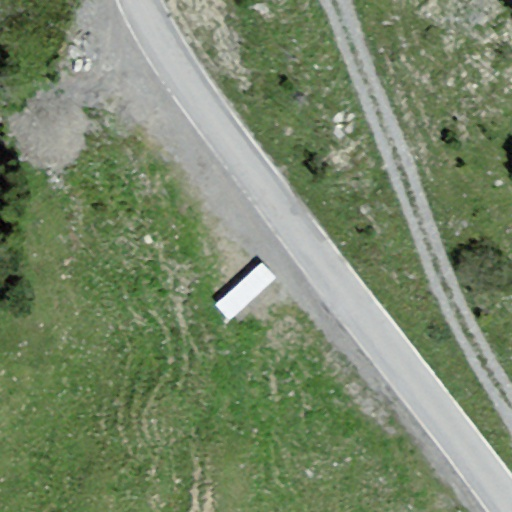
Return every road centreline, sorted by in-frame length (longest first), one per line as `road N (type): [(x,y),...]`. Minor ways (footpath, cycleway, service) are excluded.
road 1 (tertiary): [(138,0),(206,112),(511,510)]
road 2 (track): [(332,0),(420,231),(511,421)]
